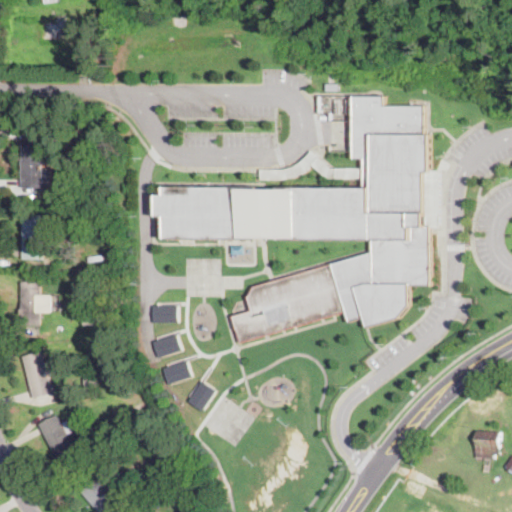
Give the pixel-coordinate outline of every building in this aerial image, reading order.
[(342,82),(342,90),(329,90),(329,82),(342,82)] [(233,314),(241,340),(347,310),(350,320),(364,317),(367,327),(400,317),(410,304),(410,284),(431,284),(431,225),(427,224),(427,170),(432,170),(433,131),(427,131),(427,104),(388,103),(387,94),(355,94),(357,157),(367,157),(367,186),(166,184),(166,194),(159,194),(159,215),(166,216),(166,236),(374,239),(374,251),(255,285),(250,295),(253,310),(233,314)] [(23,187),(23,186),(23,185),(23,180),(23,177),(23,175),(23,174),(23,160),(24,160),(24,142),(32,142),(44,142),(44,159),(44,167),(44,168),(44,170),(44,174),(44,180),(44,187),(37,187),(36,187),(32,187),(23,187)] [(50,237),(50,246),(46,246),(45,246),(45,259),(43,259),(35,259),(23,259),(23,257),(23,248),(23,235),(24,215),(39,215),(45,215),(45,237),(46,237),(50,237)] [(247,245),(247,253),(234,253),(234,244),(247,245)] [(42,286),(42,295),(45,295),(50,295),(52,295),(52,296),(52,311),(52,312),(47,312),(45,312),(42,312),(42,325),(41,325),(39,325),(29,325),(23,325),(23,321),(23,318),(23,308),(23,302),(23,283),(23,281),(42,281),(42,283),(42,286)] [(155,304),(155,321),(179,321),(179,305),(155,304)] [(85,327),(85,324),(85,310),(87,310),(102,310),(102,324),(102,326),(85,327)] [(155,340),(161,356),(184,349),(178,333),(155,340)] [(46,360),(46,361),(48,361),(50,360),(52,360),(53,360),(56,373),(49,374),(53,393),(51,394),(50,394),(48,395),(45,395),(39,397),(37,397),(35,398),(33,390),(32,384),(32,382),(29,372),(25,355),(28,354),(42,351),(43,351),(44,353),(46,360)] [(164,367),(170,383),(193,375),(187,359),(164,367)] [(101,374),(102,379),(99,380),(100,384),(98,385),(86,389),(83,379),(83,378),(85,377),(96,374),(97,374),(97,375),(101,374)] [(189,399),(203,410),(217,389),(203,379),(189,399)] [(127,394),(126,394),(125,386),(133,385),(134,385),(136,392),(127,394)] [(59,414),(63,423),(67,421),(68,421),(74,432),(69,435),(73,442),(74,444),(76,449),(61,457),(59,458),(49,440),(47,436),(47,435),(45,432),(45,431),(42,425),(41,424),(42,423),(43,422),(47,420),(55,416),(59,414)] [(503,433),(502,454),(496,454),(496,459),(491,458),(491,461),(491,471),(491,472),(490,472),(485,472),(485,461),(485,459),(476,458),(477,431),(477,430),(489,431),(503,431),(503,433)] [(174,475),(165,485),(158,478),(167,468),(174,475)] [(118,505),(109,511),(99,511),(98,511),(98,510),(97,509),(82,492),(85,489),(92,483),(100,477),(101,479),(111,490),(111,491),(116,496),(122,503),(121,504),(118,505)]
